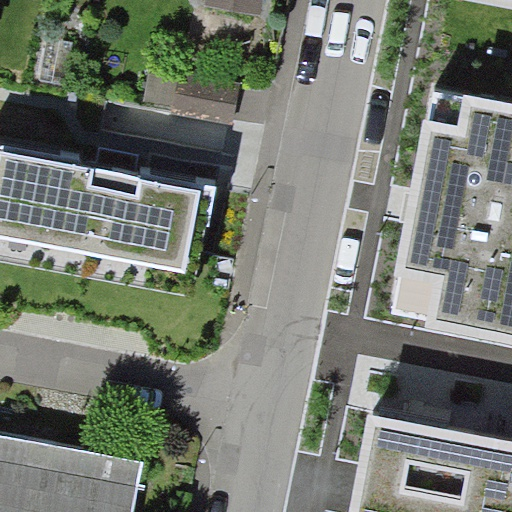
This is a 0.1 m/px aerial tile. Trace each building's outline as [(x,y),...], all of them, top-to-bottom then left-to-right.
[(265,0),(211,0),(211,3),(263,13),(265,0)] [(234,117),(241,77),(181,67),(175,107),(234,117)] [(463,97),(434,91),(429,120),(422,119),(393,277),(401,278),(395,312),(427,318),(426,327),(511,342),(511,101),(464,93),(463,97)] [(211,270),(234,117),(175,107),(165,156),(83,144),(75,203),(126,214),(122,253),(211,270)] [(511,511),(511,443),(372,416),(353,511),(511,511)] [(0,435),(0,511),(130,511),(140,463),(0,435)]
